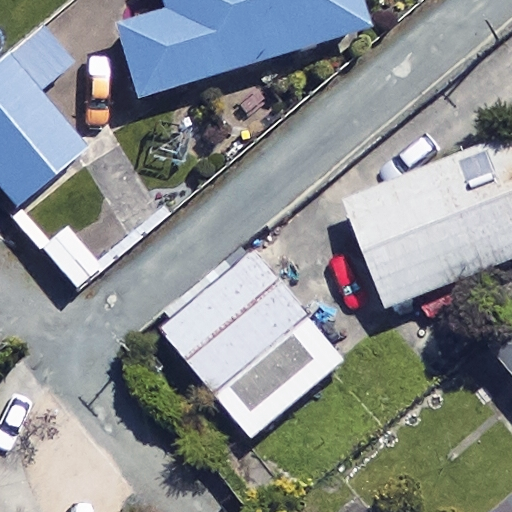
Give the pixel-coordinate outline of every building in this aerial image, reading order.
[(369,39),(356,0),(156,0),(164,22),(113,38),(136,112),(369,39)] [(60,64),(80,49),(67,31),(47,47),(42,41),(0,73),(0,199),(13,217),(83,163),(34,100),(68,74),(60,64)] [(511,46),(497,59),(511,77),(511,46)] [(511,275),(511,147),(352,210),(395,321),(511,275)] [(349,371),(262,264),(168,340),(255,447),(349,371)] [(511,356),(502,365),(511,377),(511,356)]
